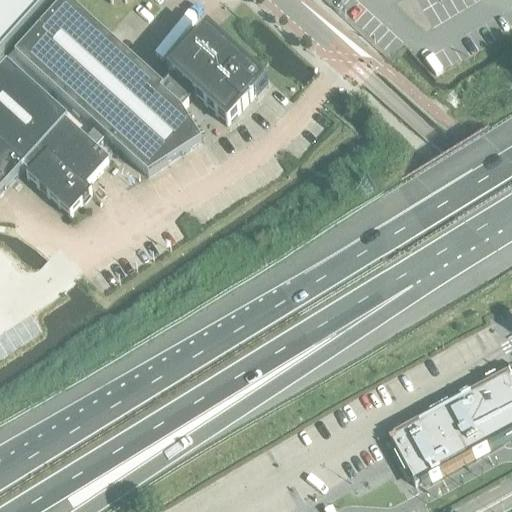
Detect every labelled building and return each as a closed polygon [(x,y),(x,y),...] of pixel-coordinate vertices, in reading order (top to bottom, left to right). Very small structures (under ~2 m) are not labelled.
[(0,0),(0,56),(51,0),(0,0)] [(99,0),(112,10),(128,8),(135,0),(99,0)] [(255,97),(258,94),(257,83),(254,80),(255,80),(208,38),(173,77),(174,77),(167,85),(164,89),(65,2),(14,58),(96,131),(106,140),(148,178),(202,143),(182,113),(196,98),(228,127),(255,97)] [(9,65),(0,74),(0,198),(25,170),(30,175),(28,178),(71,218),(93,194),(87,189),(111,163),(97,150),(106,140),(96,131),(89,138),(87,141),(85,139),(67,122),(69,120),(9,65)] [(511,373),(389,441),(415,489),(429,481),(432,485),(440,481),(438,476),(473,457),(475,461),(488,454),(486,450),(511,435),(511,373)]
